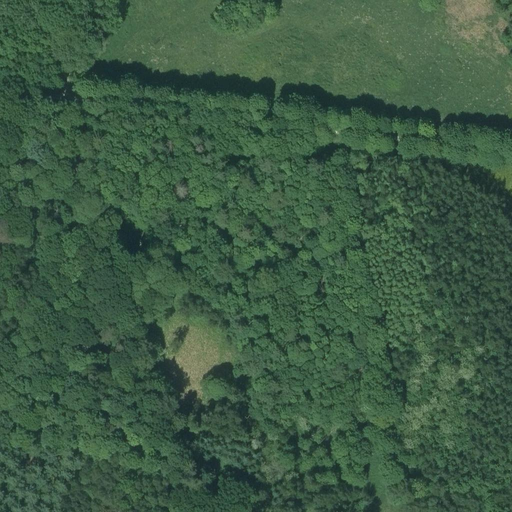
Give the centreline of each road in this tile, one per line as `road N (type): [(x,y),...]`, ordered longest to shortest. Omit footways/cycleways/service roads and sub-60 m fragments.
road 1 (unclassified): [(0,89),(511,153)]
road 2 (track): [(74,98),(96,189),(95,234),(48,333),(0,379)]
